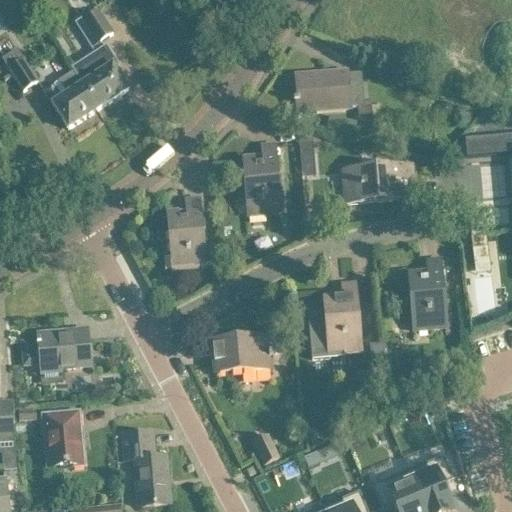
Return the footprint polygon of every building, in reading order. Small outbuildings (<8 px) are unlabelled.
[(113,36),(98,13),(83,22),(93,38),(98,46),(100,44),(113,36)] [(121,80),(113,69),(116,67),(105,51),(104,51),(100,44),(98,46),(93,38),(86,42),(95,57),(72,72),(73,74),(98,112),(128,93),(127,90),(130,88),(124,79),(121,80)] [(23,95),(40,84),(18,50),(1,61),(23,95)] [(68,132),(98,112),(73,74),(43,94),(68,132)] [(349,112),(348,94),(346,74),(297,78),(298,101),(293,101),(294,104),(296,104),(297,117),(318,115),(318,114),(349,112)] [(373,130),(371,108),(357,109),(358,131),(373,130)] [(511,137),(465,142),(466,160),(511,155),(511,137)] [(314,140),(300,141),(301,156),(315,155),(314,140)] [(262,161),(243,162),(248,218),(281,216),(275,148),(261,149),(262,161)] [(400,183),(412,182),(411,168),(343,174),(346,206),(402,202),(400,183)] [(167,217),(172,273),(205,270),(199,202),(185,203),(186,215),(167,217)] [(486,235),(471,237),(474,267),(490,265),(486,235)] [(446,330),(442,282),(440,262),(426,264),(427,276),(408,277),(413,332),(446,330)] [(361,354),(357,306),(355,286),(341,287),(342,299),(323,301),(324,312),(307,313),(312,362),(344,359),(344,355),(361,354)] [(42,373),(70,370),(89,368),(87,336),(60,338),(60,337),(39,339),(39,344),(23,345),(24,368),(41,366),(42,373)] [(215,377),(271,372),(270,360),(272,360),(272,357),(275,356),(279,352),(279,343),(274,339),(200,345),(201,360),(213,359),(215,377)] [(369,347),(373,379),(386,374),(383,345),(369,347)] [(26,412),(27,401),(18,401),(18,411),(26,412)] [(0,440),(14,440),(14,424),(13,404),(0,404),(0,440)] [(36,424),(36,412),(18,412),(19,424),(36,424)] [(59,417),(44,419),(45,431),(49,430),(53,470),(63,469),(83,467),(79,415),(59,417)] [(153,435),(122,438),(125,465),(135,464),(140,511),(170,508),(165,460),(155,461),(153,435)] [(279,462),(267,438),(253,445),(265,469),(279,462)] [(443,459),(408,474),(423,511),(451,511),(442,487),(453,483),(443,459)] [(0,511),(0,508),(12,508),(20,507),(17,474),(3,476),(3,483),(0,483),(0,511)] [(423,511),(408,474),(372,489),(381,511),(383,511),(394,508),(395,511),(423,511)] [(366,511),(359,495),(324,510),(324,511),(366,511)]
